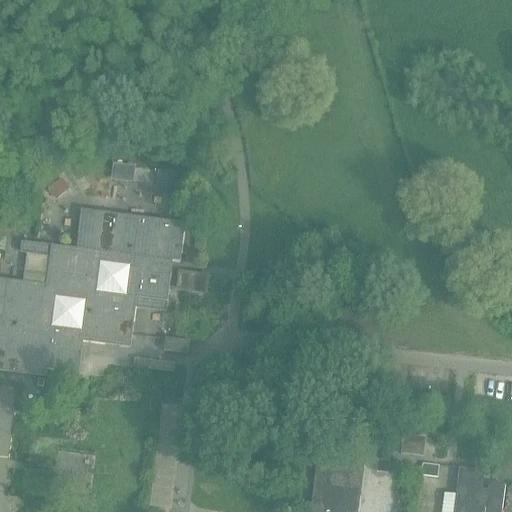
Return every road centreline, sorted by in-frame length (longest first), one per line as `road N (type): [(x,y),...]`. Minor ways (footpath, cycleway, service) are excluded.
road 1 (residential): [(511,370),(235,333),(194,368)]
road 2 (residential): [(177,511),(194,368)]
